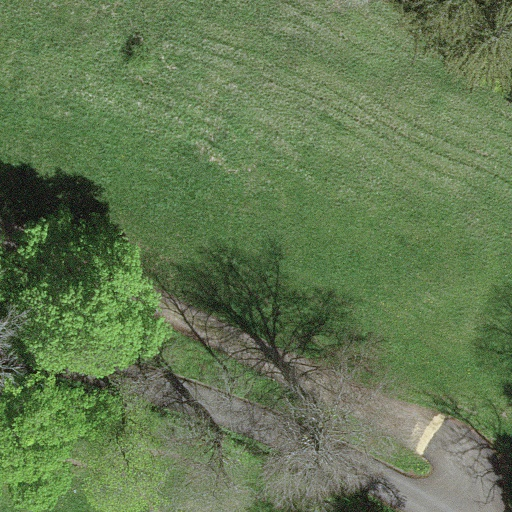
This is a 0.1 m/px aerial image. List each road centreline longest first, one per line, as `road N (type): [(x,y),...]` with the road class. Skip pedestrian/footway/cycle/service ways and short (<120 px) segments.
road 1 (track): [(480,511),(477,478),(436,430),(243,332),(0,229)]
road 2 (residential): [(435,511),(251,422),(141,382),(0,350)]
